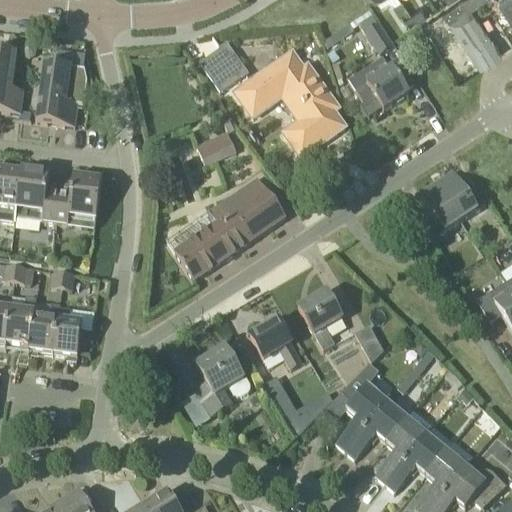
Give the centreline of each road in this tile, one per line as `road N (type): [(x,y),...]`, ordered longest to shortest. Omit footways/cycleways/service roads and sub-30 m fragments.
road 1 (residential): [(111,366),(511,105)]
road 2 (residential): [(308,511),(251,477),(142,450),(99,452)]
road 3 (residential): [(111,366),(133,232),(127,152)]
road 4 (residential): [(127,152),(101,14)]
road 5 (residential): [(0,134),(127,152)]
